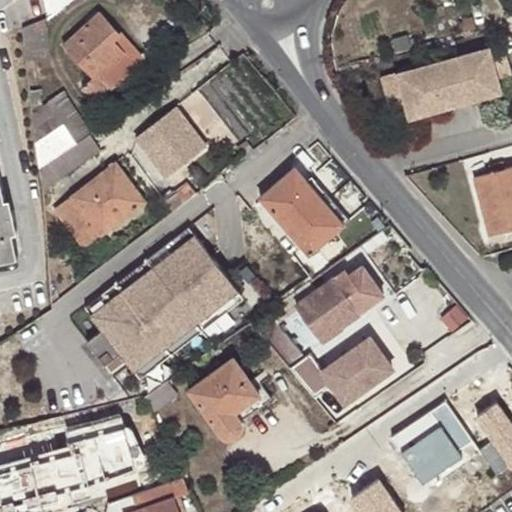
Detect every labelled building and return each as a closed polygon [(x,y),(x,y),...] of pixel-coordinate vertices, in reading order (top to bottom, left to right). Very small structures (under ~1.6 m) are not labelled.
[(43,0),(48,19),(71,0),(43,0)] [(99,12),(63,45),(92,77),(81,86),(93,99),(108,85),(98,74),(123,51),(112,39),(118,34),(99,12)] [(41,19),(24,27),(31,44),(49,36),(41,19)] [(118,34),(112,39),(123,51),(98,74),(108,85),(110,87),(140,60),(139,53),(120,32),(118,34)] [(496,79),(511,75),(503,47),(488,51),(496,79)] [(496,79),(488,51),(393,77),(401,106),(405,121),(451,109),(449,101),(467,97),(469,104),(500,96),(496,79)] [(278,109),(234,62),(206,89),(215,98),(229,84),(240,96),(228,107),(236,116),(231,121),(247,138),(278,109)] [(401,106),(393,77),(380,80),(387,110),(401,106)] [(451,109),(469,104),(467,97),(449,101),(451,109)] [(135,137),(166,176),(198,152),(178,126),(186,120),(175,105),(135,137)] [(178,126),(198,152),(205,145),(186,120),(178,126)] [(100,152),(90,133),(39,167),(44,191),(100,152)] [(490,172),(504,167),(501,161),(487,165),(490,172)] [(145,201),(115,162),(55,209),(92,257),(109,246),(101,235),(145,201)] [(344,223),(294,165),(259,196),(308,254),(344,223)] [(511,165),(504,167),(490,172),(475,175),(488,226),(505,221),(507,230),(511,228),(511,165)] [(0,260),(17,257),(12,233),(17,231),(10,198),(5,199),(0,175),(0,260)] [(490,234),(507,230),(505,221),(488,226),(490,234)] [(243,298),(188,227),(84,307),(101,330),(86,342),(110,373),(126,362),(139,378),(243,298)] [(335,277),(298,304),(325,340),(360,314),(357,311),(383,292),(362,264),(338,281),(335,277)] [(252,319),(252,320),(288,363),(302,352),(274,319),(291,308),(285,298),(252,319)] [(322,371),(308,352),(290,365),(313,397),(331,384),(344,402),(392,368),(369,337),(322,371)] [(234,411),(258,394),(234,358),(189,390),(220,435),(225,439),(229,440),(236,437),(241,432),(241,426),(240,421),(234,411)] [(145,395),(144,396),(155,410),(177,393),(168,379),(145,395)] [(264,403),(258,394),(234,411),(240,421),(264,403)] [(401,449),(386,459),(403,484),(470,439),(444,400),(392,436),(401,449)] [(511,421),(497,401),(476,416),(493,440),(480,449),(498,474),(511,464),(511,421)] [(0,462),(0,505),(134,470),(123,430),(0,462)] [(108,503),(106,511),(178,511),(173,496),(187,492),(183,477),(157,485),(108,503)] [(400,511),(379,480),(352,498),(361,511),(400,511)]
